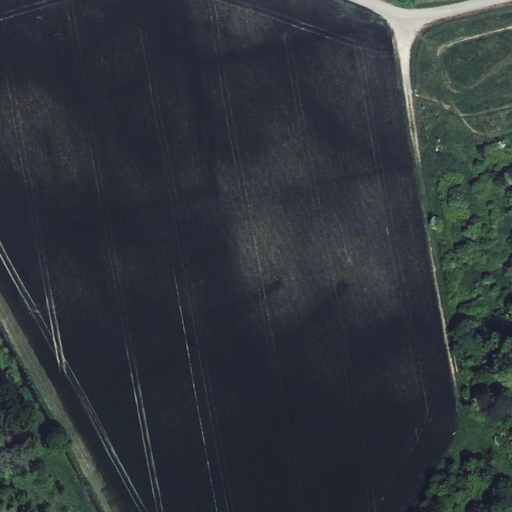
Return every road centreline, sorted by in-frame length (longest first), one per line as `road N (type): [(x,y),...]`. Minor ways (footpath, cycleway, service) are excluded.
road 1 (track): [(397,11),(456,384)]
road 2 (unclassified): [(489,0),(421,13),(362,0)]
